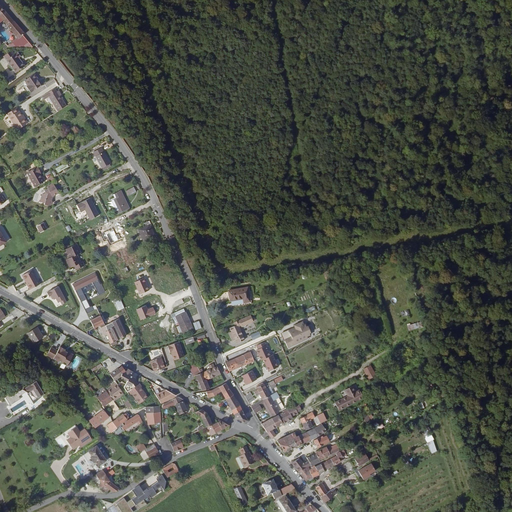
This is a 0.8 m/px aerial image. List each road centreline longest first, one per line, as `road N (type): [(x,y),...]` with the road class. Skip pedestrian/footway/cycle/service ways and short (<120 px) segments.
road 1 (tertiary): [(250,431),(252,419),(149,188),(95,110),(0,1)]
road 2 (tertiary): [(242,427),(0,291)]
road 3 (unclassified): [(24,511),(66,493),(122,494),(175,457),(242,427)]
